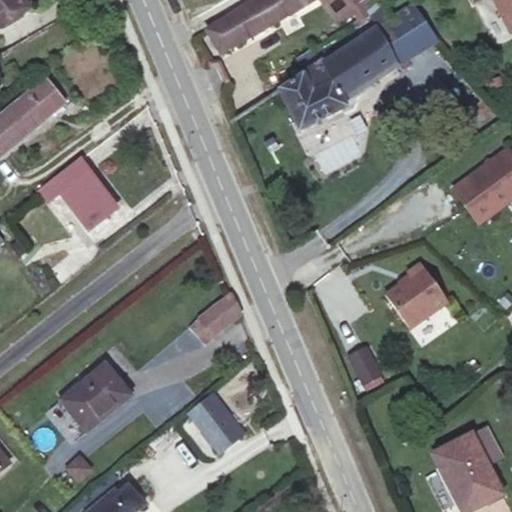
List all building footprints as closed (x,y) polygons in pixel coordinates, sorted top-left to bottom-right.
[(0,0),(0,24),(29,8),(24,0),(0,0)] [(255,0),(206,30),(222,53),(312,0),(255,0)] [(346,0),(362,21),(373,16),(364,0),(346,0)] [(388,6),(383,0),(364,0),(373,16),(388,6)] [(511,0),(471,0),(473,5),(482,0),(493,0),(510,34),(511,33),(511,0)] [(414,4),(412,5),(379,27),(398,67),(439,41),(414,4)] [(398,67),(379,27),(326,61),(325,60),(303,73),(302,71),(300,73),(301,75),(279,89),(299,131),(347,107),(344,101),(398,67)] [(0,154),(65,102),(46,78),(0,116),(0,154)] [(511,199),(511,156),(508,150),(451,191),(476,226),(511,199)] [(117,208),(78,158),(36,190),(46,203),(60,193),(89,230),(117,208)] [(451,306),(424,267),(409,275),(412,279),(386,294),(410,329),(451,306)] [(231,294),(229,296),(190,326),(206,343),(239,317),(239,316),(241,314),(231,294)] [(368,341),(347,351),(362,380),(382,370),(368,341)] [(62,404),(81,427),(86,433),(132,395),(106,363),(60,401),(62,404)] [(219,455),(247,431),(212,391),(184,415),(219,455)] [(74,433),(81,427),(62,404),(55,410),(74,433)] [(473,434),(489,465),(502,458),(487,427),(473,434)] [(466,499),(472,510),(504,494),(489,465),(473,434),(472,432),(431,454),(457,504),(466,499)] [(0,471),(11,462),(0,449),(0,471)] [(138,511),(146,505),(128,484),(118,493),(114,489),(104,497),(108,501),(94,511),(138,511)] [(460,511),(469,511),(472,510),(466,499),(457,504),(460,511)]
